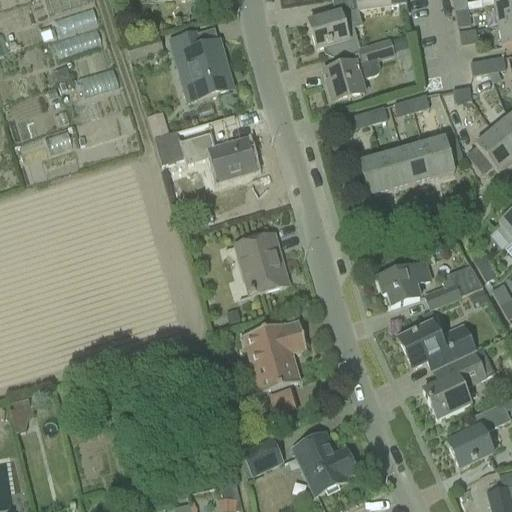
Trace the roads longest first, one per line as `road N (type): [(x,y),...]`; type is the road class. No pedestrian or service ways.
road 1 (residential): [(410,511),(369,428),(248,0)]
road 2 (track): [(97,0),(143,135),(246,511)]
